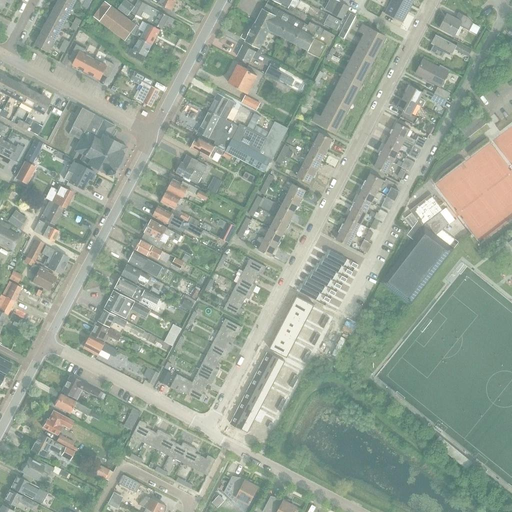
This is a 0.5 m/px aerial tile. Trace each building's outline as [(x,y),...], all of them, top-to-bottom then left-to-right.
[(72,8),(75,0),(58,0),(58,1),(72,8)] [(87,9),(89,3),(84,1),(82,0),(79,0),(78,4),(87,9)] [(124,0),(118,8),(133,20),(136,16),(136,15),(131,11),(134,7),(124,0)] [(176,0),(160,0),(158,4),(170,11),(176,0)] [(272,0),(288,8),(289,5),(299,10),(303,2),(299,0),(272,0)] [(349,7),(336,0),(328,0),(324,9),(342,19),(349,7)] [(391,0),(391,1),(409,10),(413,0),(391,0)] [(66,19),(72,8),(58,1),(52,12),(66,19)] [(139,27),(136,25),(104,1),(93,17),(124,40),(130,33),(139,38),(140,38),(152,45),(159,31),(148,25),(144,32),(138,29),(139,27)] [(138,1),(134,8),(134,7),(131,11),(136,15),(136,16),(140,18),(140,17),(147,21),(147,22),(161,29),(168,17),(138,1)] [(391,1),(385,13),(394,18),(402,22),(409,10),(391,1)] [(262,9),(255,23),(269,31),(306,50),(306,52),(320,59),(326,46),(328,47),(334,36),(310,23),(308,26),(265,3),(262,10),(262,9)] [(290,7),(287,11),(305,20),(310,23),(312,18),(298,11),(290,7)] [(60,30),(66,19),(52,12),(46,23),(60,30)] [(480,28),(472,24),(469,19),(459,13),(455,19),(447,14),(439,29),(454,37),(460,26),(476,35),(480,28)] [(343,39),(355,17),(350,14),(338,36),(343,39)] [(336,19),(331,28),(333,29),(337,30),(341,22),(336,19)] [(54,41),(60,30),(46,23),(40,33),(54,41)] [(269,31),(255,23),(254,23),(245,41),(259,48),(260,47),(269,31)] [(86,37),(90,30),(80,25),(77,32),(86,37)] [(379,50),(386,38),(362,26),(359,31),(366,35),(363,41),(379,50)] [(48,52),(54,41),(40,33),(34,45),(48,52)] [(457,43),(456,46),(436,36),(431,44),(434,45),(430,52),(441,58),(444,53),(450,56),(454,49),(468,57),(471,51),(457,43)] [(152,45),(140,38),(139,38),(133,49),(130,48),(127,54),(143,62),(152,46),(152,45)] [(373,62),(379,50),(363,41),(357,53),(373,62)] [(86,72),(93,59),(84,54),(86,50),(76,45),(70,57),(76,60),(73,65),(86,72)] [(272,61),(263,57),(256,53),(243,46),(237,57),(249,63),(252,58),(269,67),(265,74),(278,81),(279,80),(291,86),(294,80),(282,74),(282,73),(278,70),(280,65),(272,61)] [(259,48),(256,53),(263,57),(266,50),(260,47),(259,48)] [(367,74),(373,62),(357,53),(350,65),(367,74)] [(93,59),(86,72),(99,79),(102,74),(108,77),(114,65),(104,60),(102,63),(93,59)] [(416,73),(441,86),(448,72),(423,59),(416,73)] [(236,88),(247,94),(257,75),(247,70),(248,69),(239,65),(234,75),(233,74),(229,83),(237,87),(236,88)] [(361,86),(367,74),(350,65),(344,77),(361,86)] [(154,82),(135,72),(131,69),(128,75),(132,77),(131,80),(140,85),(139,87),(141,89),(136,99),(151,107),(160,91),(151,86),(154,82)] [(257,79),(266,83),(270,77),(261,72),(257,79)] [(0,91),(9,96),(17,83),(6,77),(0,88),(0,91)] [(354,98),(361,86),(344,77),(338,89),(354,98)] [(20,102),(28,89),(17,83),(9,96),(20,102)] [(424,100),(420,98),(422,93),(409,86),(404,97),(417,104),(422,107),(424,102),(424,100)] [(438,87),(434,94),(446,101),(450,93),(438,87)] [(31,108),(39,94),(28,89),(20,102),(31,108)] [(348,109),(354,98),(338,89),(332,101),(348,109)] [(426,98),(443,107),(446,101),(434,94),(430,92),(426,98)] [(39,94),(31,108),(42,114),(50,100),(39,94)] [(239,126),(227,119),(235,103),(218,94),(197,132),(208,138),(208,137),(215,141),(213,145),(223,150),(225,151),(232,155),(264,172),(270,162),(288,128),(275,122),(267,138),(240,124),(239,126)] [(245,95),(241,103),(256,110),(260,103),(245,95)] [(411,115),(417,104),(404,97),(397,109),(403,111),(400,116),(414,123),(417,119),(411,115)] [(342,121),(348,109),(332,101),(325,113),(342,121)] [(240,102),(234,112),(238,115),(244,104),(240,102)] [(66,155),(65,156),(70,159),(74,161),(78,153),(82,155),(78,161),(111,178),(127,147),(109,137),(110,135),(112,136),(115,129),(114,128),(115,126),(103,120),(81,108),(72,126),(68,134),(79,140),(70,158),(66,155)] [(336,133),(342,121),(325,113),(322,119),(315,115),(312,121),(336,133)] [(34,122),(30,131),(37,135),(42,126),(34,122)] [(291,132),(296,135),(301,126),(296,123),(291,132)] [(391,134),(421,149),(426,141),(418,136),(416,140),(407,135),(410,129),(397,123),(391,134)] [(430,124),(425,132),(429,134),(430,133),(431,134),(432,131),(433,132),(435,128),(433,127),(434,126),(430,124)] [(294,138),(296,135),(291,132),(286,141),(291,144),(292,142),(294,143),(296,139),(294,138)] [(313,144),(326,151),(332,140),(319,133),(313,144)] [(417,159),(421,149),(391,134),(385,144),(398,151),(402,144),(411,149),(408,154),(417,159)] [(223,150),(213,145),(200,138),(198,141),(195,140),(194,141),(193,140),(190,146),(192,147),(191,148),(209,157),(212,150),(221,155),(223,150)] [(5,142),(0,151),(0,160),(7,164),(10,159),(15,162),(23,147),(17,144),(15,147),(5,142)] [(32,163),(40,147),(32,143),(24,159),(32,163)] [(321,162),(326,151),(313,144),(308,155),(321,162)] [(393,162),(398,151),(385,144),(380,155),(393,162)] [(289,159),(293,150),(284,145),(280,154),(284,156),(289,159)] [(230,160),(232,155),(225,151),(222,156),(230,160)] [(280,166),(284,156),(280,154),(275,163),(280,166)] [(181,163),(176,172),(198,184),(207,166),(187,155),(182,163),(181,163)] [(315,172),(321,162),(308,155),(302,165),(315,172)] [(387,173),(393,162),(380,155),(374,166),(387,173)] [(65,156),(63,160),(72,165),(64,179),(68,182),(83,190),(89,179),(91,180),(94,174),(73,162),(74,161),(70,159),(65,156)] [(406,169),(406,170),(410,172),(414,162),(405,157),(402,162),(398,160),(397,164),(406,169)] [(24,161),(15,178),(26,184),(35,167),(24,161)] [(401,178),(406,170),(406,169),(397,164),(395,168),(399,170),(397,176),(401,178)] [(309,184),(315,172),(302,165),(296,177),(309,184)] [(245,171),(242,177),(247,180),(250,174),(245,171)] [(264,183),(269,186),(274,177),(269,174),(264,183)] [(364,185),(377,192),(383,180),(370,174),(364,185)] [(166,190),(181,198),(182,199),(187,190),(194,193),(197,189),(183,181),(182,183),(173,178),(166,190)] [(264,195),(269,186),(264,183),(259,192),(264,195)] [(210,184),(207,190),(215,195),(219,188),(210,184)] [(287,195),(300,202),(306,191),(293,184),(287,195)] [(372,202),(377,192),(364,185),(359,196),(372,202)] [(46,192),(39,187),(36,192),(42,197),(46,192)] [(391,187),(386,196),(391,199),(395,200),(399,191),(391,187)] [(53,203),(62,207),(65,209),(73,193),(65,189),(64,192),(61,191),(60,193),(57,191),(52,201),(54,202),(53,203)] [(177,203),(181,198),(166,190),(160,202),(173,208),(170,213),(180,218),(181,217),(187,221),(189,216),(182,212),(182,213),(180,212),(183,206),(177,203)] [(196,196),(206,201),(209,195),(199,190),(196,196)] [(412,239),(380,282),(410,305),(458,242),(442,229),(449,224),(436,208),(439,205),(431,194),(409,210),(411,212),(404,218),(411,228),(406,235),(412,239)] [(294,213),(300,202),(287,195),(281,206),(294,213)] [(209,199),(209,200),(218,205),(218,204),(220,201),(211,196),(209,199)] [(253,205),(258,207),(262,198),(258,196),(253,205)] [(366,213),(372,202),(359,196),(353,206),(366,213)] [(386,196),(382,205),(386,207),(390,209),(395,200),(391,199),(386,196)] [(53,225),(62,207),(53,203),(44,221),(53,225)] [(253,217),(258,207),(253,205),(248,214),(253,217)] [(180,218),(170,213),(158,206),(153,216),(167,223),(169,219),(181,225),(180,227),(192,233),(196,226),(180,218)] [(288,224),(294,213),(281,206),(275,217),(288,224)] [(361,224),(366,213),(353,206),(347,217),(361,224)] [(375,218),(380,220),(383,222),(388,213),(380,209),(378,213),(377,212),(376,213),(372,211),(369,215),(375,218)] [(26,218),(15,210),(7,220),(19,229),(26,218)] [(85,211),(81,219),(93,224),(96,215),(85,211)] [(189,216),(187,221),(196,226),(199,221),(189,216)] [(241,227),(246,229),(251,220),(246,217),(241,227)] [(283,234),(288,224),(275,217),(270,228),(283,234)] [(355,235),(361,224),(347,217),(342,228),(355,235)] [(375,229),(380,220),(375,218),(370,227),(375,229)] [(10,225),(0,219),(0,243),(12,249),(19,236),(8,230),(10,225)] [(48,224),(39,219),(33,231),(53,242),(59,231),(48,226),(48,224)] [(183,236),(167,228),(151,220),(144,232),(150,235),(146,242),(146,243),(157,249),(161,241),(165,243),(169,236),(180,242),(183,236)] [(227,222),(219,238),(228,243),(236,227),(227,222)] [(246,229),(241,227),(237,236),(241,238),(244,233),(247,234),(249,231),(246,229)] [(277,245),(283,234),(270,228),(264,238),(277,245)] [(349,246),(355,235),(342,228),(336,239),(349,246)] [(368,242),(373,232),(369,230),(366,236),(361,234),(359,237),(364,239),(368,242)] [(271,257),(277,245),(264,238),(258,250),(271,257)] [(35,261),(44,244),(35,239),(26,257),(35,261)] [(146,243),(146,242),(141,239),(135,250),(148,257),(150,254),(166,263),(170,255),(157,249),(146,243)] [(372,243),(368,242),(364,239),(359,248),(367,253),(372,243)] [(68,257),(45,246),(41,254),(48,257),(46,261),(45,260),(42,265),(60,274),(68,257)] [(151,275),(156,278),(162,267),(147,259),(147,258),(134,251),(129,262),(142,269),(144,264),(154,270),(151,275)] [(327,257),(326,257),(343,266),(344,265),(343,265),(343,264),(345,260),(346,260),(347,260),(330,251),(329,252),(330,252),(330,253),(328,256),(327,257)] [(181,260),(187,264),(191,257),(185,254),(181,260)] [(175,258),(172,264),(181,269),(184,262),(175,258)] [(321,263),(321,264),(338,273),(338,272),(338,271),(340,267),(341,267),(324,258),(325,259),(323,263),(321,264),(321,263)] [(243,272),(256,279),(259,273),(262,274),(266,267),(250,259),(243,272)] [(47,272),(32,264),(29,271),(35,274),(32,282),(48,290),(55,277),(46,273),(47,272)] [(158,295),(164,284),(127,265),(122,275),(137,283),(139,279),(152,286),(150,291),(158,295)] [(316,270),(315,271),(332,280),(333,279),(332,279),(332,277),(334,274),(335,274),(336,273),(319,265),(318,265),(319,265),(319,266),(317,270),(316,270)] [(17,283),(20,277),(14,274),(15,273),(12,271),(8,279),(17,283)] [(310,277),(310,278),(327,286),(327,284),(329,281),(330,281),(330,280),(313,271),(313,272),(313,273),(312,277),(310,277)] [(253,284),(256,279),(243,272),(237,284),(253,292),(256,285),(253,284)] [(157,304),(160,298),(121,277),(115,288),(139,300),(141,295),(157,304)] [(305,284),(304,284),(321,293),(322,293),(321,293),(321,291),(323,288),(324,288),(324,287),(308,278),(307,279),(308,280),(306,283),(305,284)] [(2,294),(14,300),(20,288),(9,282),(2,294)] [(249,299),(253,292),(237,284),(230,296),(243,303),(246,298),(249,299)] [(299,291),(316,300),(316,298),(318,295),(319,294),(302,285),(302,286),(302,287),(301,290),(299,291)] [(195,299),(199,291),(194,288),(190,296),(195,299)] [(132,301),(114,291),(105,307),(125,318),(130,309),(146,317),(150,310),(132,301)] [(0,311),(6,315),(14,300),(2,294),(2,295),(1,295),(0,297),(0,311)] [(240,309),(243,303),(230,296),(224,309),(240,317),(243,310),(240,309)] [(296,296),(292,305),(309,314),(314,305),(296,296)] [(181,306),(190,311),(193,304),(185,299),(181,306)] [(292,305),(287,314),(305,323),(309,314),(292,305)] [(130,323),(129,322),(104,309),(98,321),(110,327),(113,321),(124,328),(130,331),(133,325),(130,323)] [(287,314),(283,322),(300,331),(305,323),(287,314)] [(182,327),(185,322),(178,318),(175,324),(182,327)] [(219,332),(231,339),(234,333),(237,335),(241,327),(225,319),(219,332)] [(118,341),(121,335),(97,322),(91,334),(105,341),(108,336),(118,341)] [(283,322),(278,331),(296,340),(300,331),(283,322)] [(133,325),(130,331),(141,337),(144,331),(133,325)] [(164,341),(172,345),(181,329),(173,325),(164,341)] [(278,331),(274,339),(291,349),(296,340),(278,331)] [(229,344),(231,339),(219,332),(212,345),(228,353),(232,345),(229,344)] [(117,351),(116,350),(90,336),(84,348),(98,355),(101,350),(114,357),(117,351)] [(274,339),(269,348),(287,358),(291,349),(274,339)] [(134,343),(131,348),(137,351),(138,350),(140,351),(142,347),(139,346),(140,346),(134,343)] [(224,359),(228,353),(212,345),(205,357),(218,364),(221,358),(224,359)] [(123,362),(127,355),(119,351),(116,359),(123,362)] [(267,352),(261,364),(278,373),(285,361),(267,352)] [(0,370),(5,374),(11,363),(0,357),(0,370)] [(216,368),(218,364),(205,357),(199,370),(214,378),(219,370),(216,368)] [(261,364),(255,376),(272,385),(278,373),(261,364)] [(147,381),(153,384),(159,373),(153,370),(147,381)] [(160,381),(165,384),(171,373),(166,370),(160,381)] [(211,384),(214,378),(199,370),(192,382),(205,389),(208,382),(211,384)] [(205,389),(192,382),(177,375),(170,387),(182,394),(183,392),(202,402),(206,395),(202,393),(205,389)] [(100,391),(99,391),(70,376),(62,391),(77,399),(82,389),(88,393),(89,392),(97,396),(100,391)] [(255,376),(249,388),(266,397),(272,385),(255,376)] [(249,388),(242,400),(260,409),(266,397),(249,388)] [(96,412),(83,406),(60,393),(54,405),(69,413),(74,405),(76,406),(75,408),(88,414),(94,417),(96,412)] [(242,400),(236,411),(254,421),(260,409),(242,400)] [(73,421),(53,411),(48,420),(47,419),(42,427),(57,435),(61,427),(59,426),(61,423),(64,424),(64,425),(69,428),(73,421)] [(236,411),(230,424),(247,433),(254,421),(236,411)] [(144,443),(151,430),(145,427),(147,424),(140,420),(132,436),(144,443)] [(157,449),(165,433),(158,430),(156,433),(151,430),(144,443),(157,449)] [(269,430),(263,441),(268,444),(274,433),(269,430)] [(65,447),(39,433),(30,450),(46,458),(50,449),(48,448),(49,446),(62,453),(62,454),(70,459),(71,457),(74,452),(70,450),(65,447)] [(169,456),(176,443),(170,440),(172,437),(165,433),(157,449),(169,456)] [(77,448),(72,445),(73,442),(60,435),(57,441),(76,451),(77,448)] [(434,443),(466,470),(472,462),(439,436),(434,443)] [(181,462),(190,446),(183,443),(181,446),(176,443),(169,456),(181,462)] [(194,469),(200,456),(195,453),(197,450),(190,446),(181,462),(194,469)] [(200,456),(194,469),(207,475),(215,459),(208,456),(206,459),(200,456)] [(38,463),(28,458),(21,471),(43,482),(49,472),(50,470),(52,471),(53,468),(39,461),(38,463)] [(110,470),(99,465),(95,473),(105,479),(110,470)] [(58,474),(66,478),(68,479),(70,474),(68,473),(61,469),(58,474)] [(123,475),(118,483),(136,493),(141,484),(123,475)] [(17,476),(11,487),(23,493),(35,500),(44,504),(47,499),(48,496),(50,493),(43,490),(17,476)] [(235,503),(236,502),(238,498),(248,503),(257,487),(250,483),(252,480),(232,476),(224,492),(235,503)] [(34,503),(10,490),(4,501),(15,507),(18,502),(31,509),(34,503)] [(112,499),(120,503),(122,499),(114,495),(112,499)] [(164,511),(166,506),(146,496),(138,504),(138,505),(139,504),(145,508),(143,511),(164,511)] [(292,511),(295,507),(288,503),(290,500),(270,496),(262,511),(292,511)] [(216,507),(222,501),(217,497),(211,503),(216,507)] [(118,507),(120,503),(112,499),(110,503),(118,507)]
